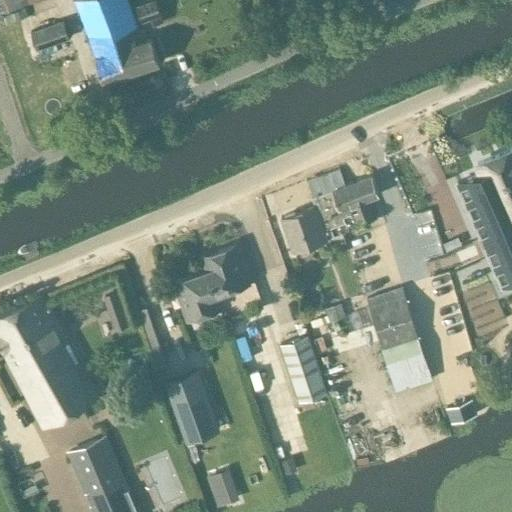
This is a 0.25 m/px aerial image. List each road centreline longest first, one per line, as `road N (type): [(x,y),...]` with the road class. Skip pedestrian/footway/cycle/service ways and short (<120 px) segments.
road 1 (tertiary): [(0,288),(511,64)]
road 2 (unclassified): [(0,176),(417,0)]
